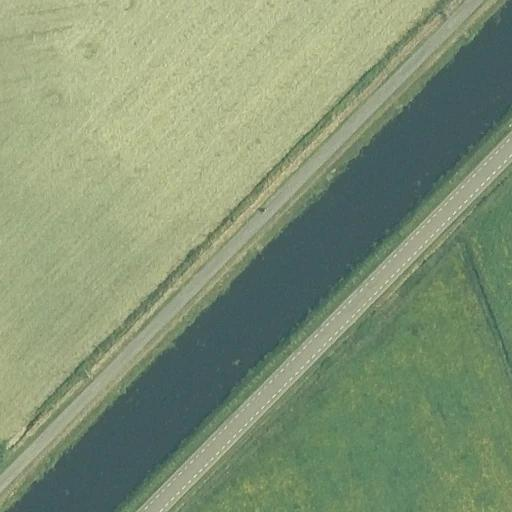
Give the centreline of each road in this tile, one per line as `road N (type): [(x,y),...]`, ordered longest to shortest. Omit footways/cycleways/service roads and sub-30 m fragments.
road 1 (unclassified): [(0,484),(474,0)]
road 2 (tertiary): [(153,511),(511,147)]
